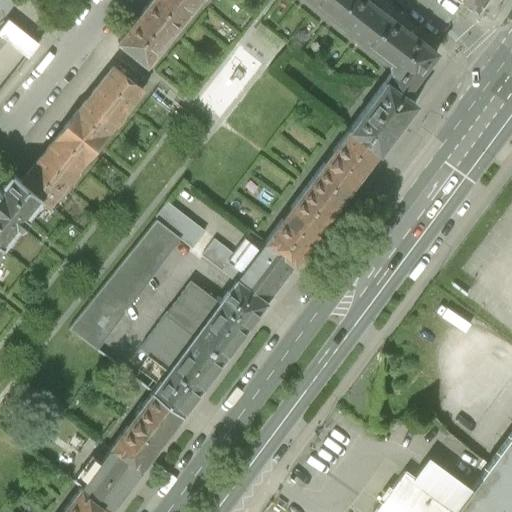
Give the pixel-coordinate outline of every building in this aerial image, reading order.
[(32,0),(48,12),(57,0),(32,0)] [(148,66),(187,16),(166,0),(152,0),(118,43),(148,66)] [(166,0),(187,16),(199,0),(166,0)] [(381,9),(370,0),(310,0),(359,38),(381,9)] [(470,0),(483,9),(489,0),(470,0)] [(439,55),(381,9),(359,38),(401,71),(387,88),(403,100),(439,55)] [(39,41),(9,17),(0,28),(0,36),(16,49),(26,57),(39,41)] [(113,68),(64,125),(92,149),(141,91),(113,68)] [(401,103),(403,100),(387,88),(348,138),(378,162),(416,114),(401,103)] [(44,206),(92,149),(64,125),(16,183),(38,201),(44,206)] [(348,138),(305,193),(335,217),(378,162),(348,138)] [(0,246),(38,201),(16,183),(8,176),(0,186),(0,246)] [(292,271),(335,217),(305,193),(262,247),(292,271)] [(162,205),(148,222),(174,242),(214,273),(238,243),(245,234),(224,218),(208,239),(207,240),(162,205)] [(61,332),(87,352),(174,242),(148,222),(61,332)] [(262,247),(245,234),(238,243),(255,255),(262,247)] [(267,303),(292,271),(262,247),(255,255),(236,279),(267,303)] [(214,307),(192,336),(222,360),(267,303),(236,279),(214,307)] [(131,353),(160,376),(192,336),(214,307),(185,284),(131,353)] [(120,324),(101,345),(116,358),(126,347),(122,344),(131,334),(120,324)] [(177,416),(222,360),(192,336),(160,376),(147,392),(177,416)] [(133,472),(177,416),(147,392),(103,448),(133,472)] [(380,502),(372,511),(511,511),(511,431),(488,465),(471,488),(426,456),(411,476),(403,470),(390,487),(387,484),(376,499),(380,502)] [(103,448),(72,487),(102,511),(133,472),(103,448)] [(101,511),(102,511),(72,487),(51,511),(101,511)]
